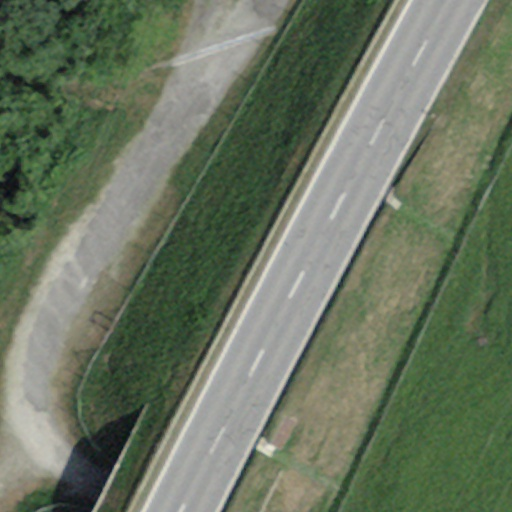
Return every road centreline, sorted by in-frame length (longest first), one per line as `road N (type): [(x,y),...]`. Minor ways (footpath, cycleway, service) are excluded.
road 1 (track): [(76,479),(16,441),(81,268),(271,0)]
road 2 (secondary): [(450,0),(179,511)]
